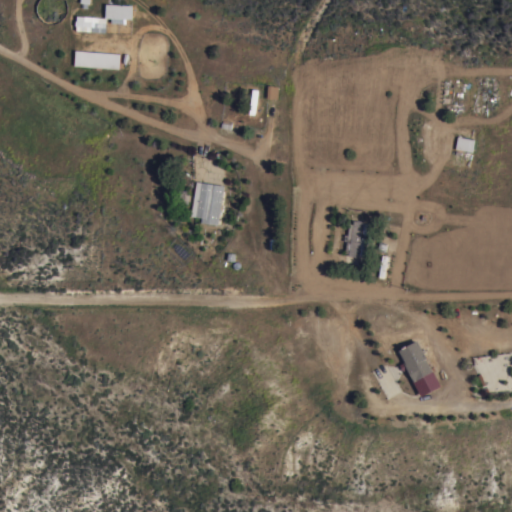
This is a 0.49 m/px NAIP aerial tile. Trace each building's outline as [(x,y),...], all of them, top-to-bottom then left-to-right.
[(134,6),(133,19),(126,19),(126,24),(112,24),(112,19),(106,18),(107,5),(134,6)] [(77,31),(77,26),(76,26),(76,21),(77,21),(77,16),(107,19),(105,34),(77,31)] [(75,66),(76,51),(121,54),(120,69),(75,66)] [(456,149),(458,137),(471,140),(468,152),(456,149)] [(218,226),(202,223),(202,218),(192,216),(197,182),(224,186),(218,226)] [(364,249),(367,250),(366,257),(359,256),(358,258),(349,257),(349,254),(345,254),(347,242),(344,241),(345,235),(348,235),(350,224),(354,225),(354,221),(364,222),(364,224),(368,224),(364,249)] [(418,341),(428,359),(427,359),(433,372),(418,380),(419,381),(415,383),(408,369),(404,372),(400,365),(406,362),(400,351),(418,341)]
